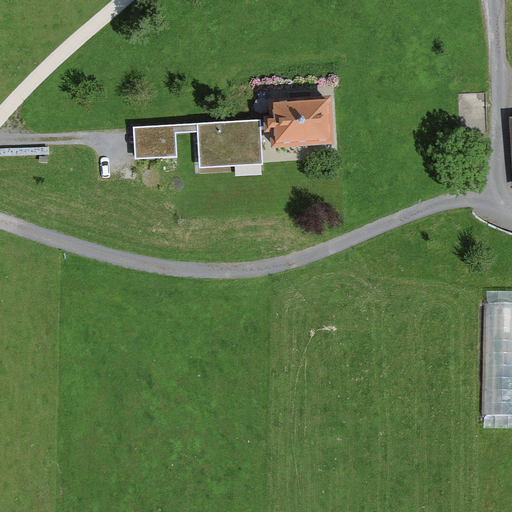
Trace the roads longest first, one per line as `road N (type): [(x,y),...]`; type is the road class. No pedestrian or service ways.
road 1 (track): [(511,202),(478,195),(450,202),(282,266),(245,272),(141,265),(0,222)]
road 2 (track): [(128,0),(0,117)]
